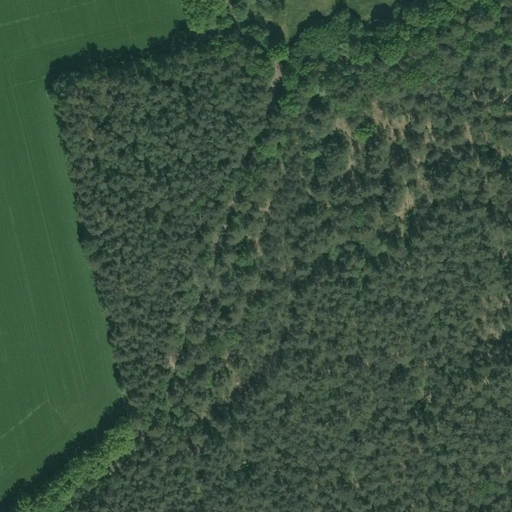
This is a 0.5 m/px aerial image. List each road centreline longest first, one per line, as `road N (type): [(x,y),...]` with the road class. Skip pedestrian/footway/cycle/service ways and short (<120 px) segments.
road 1 (track): [(322,8),(300,24),(279,70),(136,442),(58,511)]
road 2 (track): [(279,70),(295,78),(511,12)]
